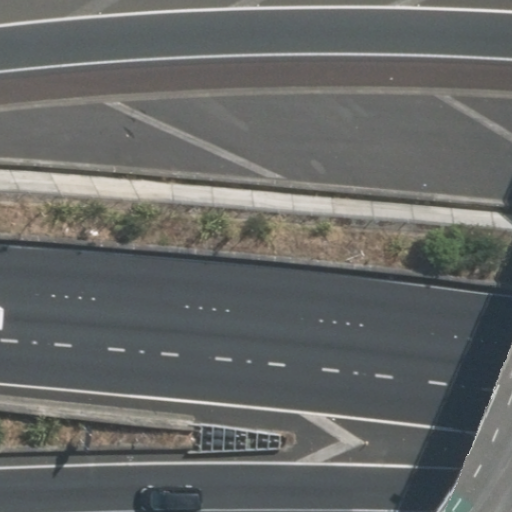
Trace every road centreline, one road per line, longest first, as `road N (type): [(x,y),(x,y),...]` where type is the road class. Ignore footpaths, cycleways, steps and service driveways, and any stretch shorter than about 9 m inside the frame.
road 1 (motorway): [(511,336),(0,297)]
road 2 (motorway): [(511,40),(123,42),(0,54)]
road 3 (motorway): [(511,482),(187,479),(0,490)]
